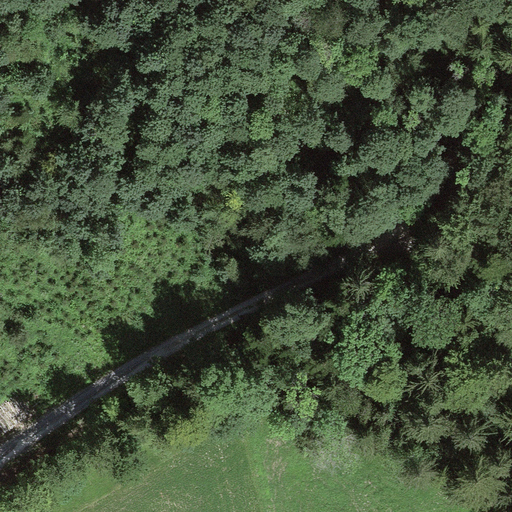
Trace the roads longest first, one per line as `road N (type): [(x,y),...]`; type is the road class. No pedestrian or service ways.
road 1 (track): [(0,452),(195,331),(389,235)]
road 2 (track): [(436,0),(474,69),(468,142),(389,235)]
road 3 (track): [(389,235),(511,320)]
